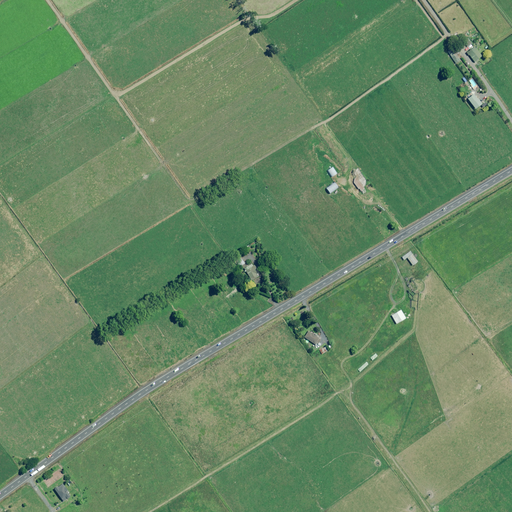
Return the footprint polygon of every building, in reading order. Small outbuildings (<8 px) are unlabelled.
[(472,43),(468,38),(463,42),(467,47),(472,43)] [(481,56),(474,47),(467,52),(474,62),(481,56)] [(460,60),(452,49),(448,52),(455,64),(460,60)] [(476,99),(473,94),(467,99),(474,109),(481,104),(477,98),(476,99)] [(336,174),(332,167),(327,171),(331,177),(336,174)] [(334,191),(335,193),(338,192),(336,189),(339,188),(334,182),(326,188),(330,194),(334,191)] [(417,262),(410,251),(401,257),(403,260),(407,258),(412,265),(417,262)] [(245,263),(240,256),(235,259),(240,266),(245,263)] [(244,270),(243,271),(244,272),(245,271),(251,281),(259,276),(257,274),(259,273),(254,265),(253,266),(251,264),(243,268),(244,270)] [(405,318),(400,310),(391,315),(396,324),(405,318)] [(308,331),(304,337),(316,346),(317,344),(320,346),(321,344),(319,343),(321,340),(316,336),(311,332),(310,333),(308,331)] [(328,350),(326,346),(319,350),(322,354),(328,350)] [(67,490),(61,483),(59,485),(59,486),(58,487),(57,486),(53,489),(63,502),(70,496),(66,491),(67,490)]
